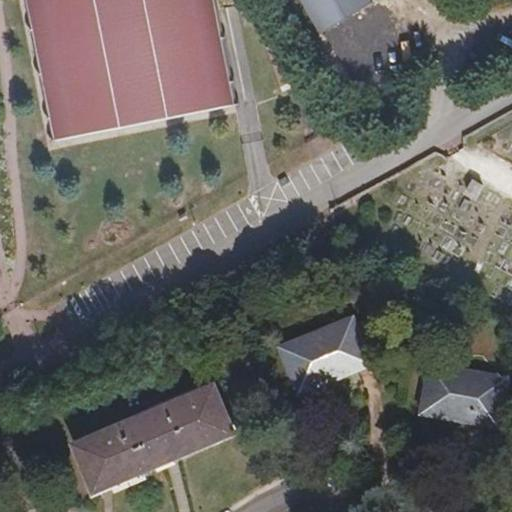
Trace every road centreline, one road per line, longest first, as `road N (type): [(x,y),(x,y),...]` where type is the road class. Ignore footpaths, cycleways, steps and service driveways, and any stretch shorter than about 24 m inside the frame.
road 1 (residential): [(0,375),(511,92)]
road 2 (residential): [(435,511),(341,487),(257,511)]
